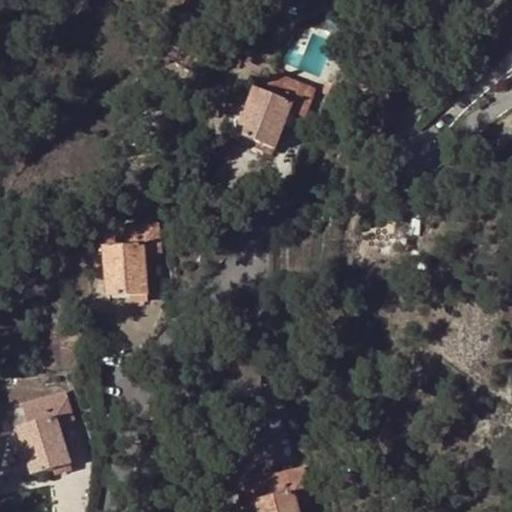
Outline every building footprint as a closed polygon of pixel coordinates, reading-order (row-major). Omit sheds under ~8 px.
[(266,95),(254,91),(239,134),(260,141),(275,147),(289,108),(304,113),(313,88),(273,74),(266,95)] [(239,134),(254,91),(243,87),(227,131),(239,134)] [(275,147),(260,141),(257,148),(273,153),(275,147)] [(108,298),(130,295),(147,293),(143,253),(160,251),(158,223),(114,227),(116,249),(104,250),(108,298)] [(147,293),(130,295),(131,302),(147,300),(147,293)] [(29,427),(19,431),(34,475),(53,469),(70,464),(57,425),(72,419),(64,393),(22,407),(29,427)] [(70,464),(53,469),(54,474),(71,468),(70,464)] [(257,511),(297,511),(293,491),(307,488),(302,467),(266,475),(270,497),(255,501),(257,511)]
